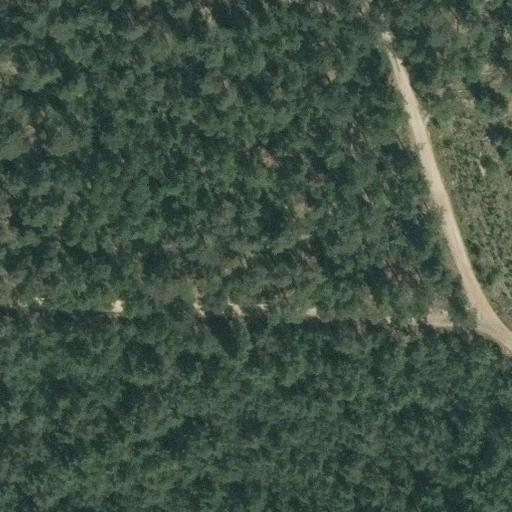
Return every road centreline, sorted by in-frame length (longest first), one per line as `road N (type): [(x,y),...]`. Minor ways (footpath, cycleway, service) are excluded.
road 1 (track): [(0,295),(485,314)]
road 2 (track): [(378,0),(485,314),(511,336)]
